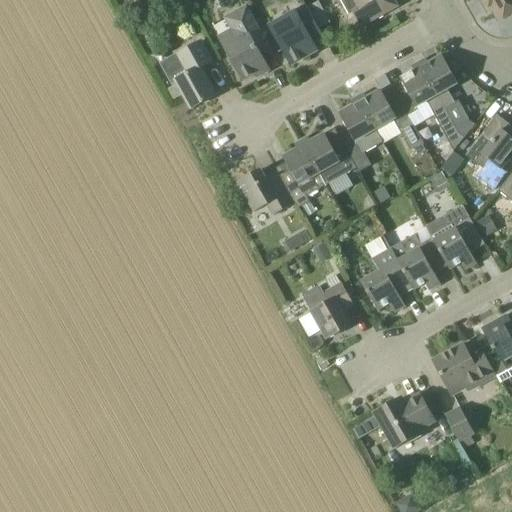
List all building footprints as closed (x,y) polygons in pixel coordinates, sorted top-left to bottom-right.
[(340,0),(349,15),(353,13),(361,27),(394,9),(388,0),(340,0)] [(511,0),(482,0),(489,11),(493,9),(499,20),(511,13),(511,0)] [(305,48),(324,38),(306,5),(269,25),(291,65),(309,55),(305,48)] [(261,56),(271,50),(247,6),(224,18),(231,30),(219,37),(243,81),(256,74),(258,77),(269,71),(261,56)] [(215,96),(201,70),(215,63),(203,41),(160,64),(172,86),(177,83),(192,109),(215,96)] [(448,90),(458,85),(442,56),(421,68),(446,110),(456,105),(448,90)] [(447,65),(453,75),(460,71),(455,61),(447,65)] [(459,134),(446,110),(421,68),(401,80),(410,97),(400,103),(414,128),(434,117),(454,152),(465,139),(459,134)] [(400,103),(391,108),(381,91),(360,103),(376,131),(378,130),(385,143),(401,134),(412,153),(424,146),(414,128),(400,103)] [(383,143),(376,131),(360,103),(339,114),(353,140),(344,145),(357,169),(359,173),(371,167),(364,154),(383,143)] [(501,170),(508,161),(511,156),(511,137),(511,135),(511,127),(497,116),(466,156),(484,170),(490,162),(501,170)] [(465,139),(472,130),(466,125),(459,134),(465,139)] [(357,169),(344,145),(335,130),(326,136),(325,134),(304,146),(326,186),(329,185),(345,176),(357,169)] [(307,197),(326,186),(304,146),(283,158),(296,182),(287,188),(296,204),(298,209),(300,208),(310,202),(307,197)] [(278,172),(265,179),(261,170),(238,183),(255,214),(267,207),(273,217),(296,204),(287,188),(278,172)] [(432,178),(436,186),(447,181),(443,173),(432,178)] [(511,174),(499,192),(511,201),(511,174)] [(391,199),(384,187),(373,193),(380,205),(391,199)] [(310,202),(301,208),(307,218),(316,213),(310,202)] [(427,229),(448,267),(451,270),(462,264),(466,271),(477,265),(471,254),(485,246),(463,206),(426,227),(427,229)] [(489,216),(475,224),(484,240),(498,232),(489,216)] [(435,274),(448,267),(427,229),(391,250),(412,287),(414,291),(425,285),(429,292),(441,285),(435,274)] [(306,231),(296,236),(301,246),(311,241),(306,231)] [(363,245),(369,257),(384,249),(377,237),(363,245)] [(332,258),(324,244),(313,250),(321,265),(332,258)] [(412,287),(391,250),(388,251),(373,260),(369,262),(376,274),(361,282),(378,312),(389,305),(393,312),(405,306),(399,295),(412,287)] [(354,307),(344,289),(341,284),(324,294),(320,287),(302,296),(327,340),(351,327),(344,313),(354,307)] [(511,322),(511,323),(507,316),(482,330),(501,363),(492,368),(497,378),(501,385),(511,378),(511,322)] [(492,368),(483,351),(470,358),(463,345),(434,362),(454,398),(467,390),(469,394),(497,378),(492,368)] [(436,424),(430,413),(420,396),(396,409),(393,404),(375,414),(395,450),(423,434),(422,432),(436,424)] [(458,440),(464,450),(475,444),(471,438),(475,435),(460,408),(445,416),(458,440)] [(473,466),(464,450),(458,440),(448,446),(462,471),(473,466)] [(395,503),(400,511),(421,511),(422,511),(412,494),(395,503)]
